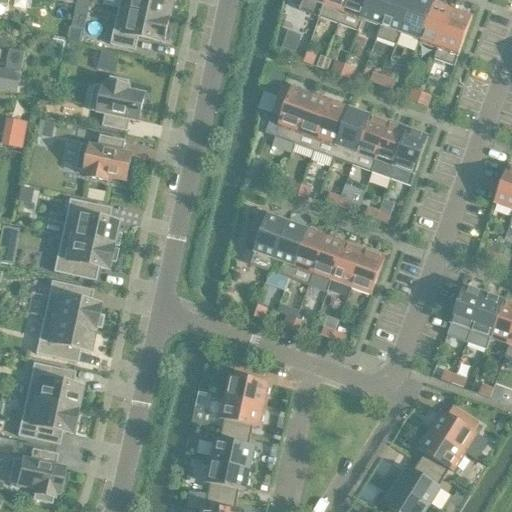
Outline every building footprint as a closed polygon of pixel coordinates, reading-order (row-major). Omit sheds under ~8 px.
[(85,22),(93,2),(86,0),(81,0),(75,18),(85,22)] [(121,0),(119,10),(169,20),(173,0),(121,0)] [(319,18),(325,0),(292,0),(292,1),(302,4),(299,11),(319,18)] [(339,25),(347,0),(325,0),(319,18),(339,25)] [(347,0),(339,25),(358,32),(369,0),(347,0)] [(377,39),(390,0),(369,0),(358,32),(359,32),(363,21),(380,27),(376,38),(377,39)] [(396,46),(412,0),(390,0),(377,39),(396,46)] [(422,0),(412,0),(396,46),(397,46),(401,35),(419,41),(433,4),(422,0)] [(434,60),(452,11),(433,4),(419,41),(438,48),(433,59),(434,60)] [(118,15),(111,46),(136,51),(139,38),(164,44),(168,26),(169,20),(119,10),(118,15)] [(452,11),(434,60),(455,67),(472,18),(452,11)] [(303,63),(313,66),(317,55),(307,52),(303,63)] [(341,77),(346,65),(336,62),(331,73),(341,77)] [(346,65),(341,77),(350,80),(355,69),(346,65)] [(0,81),(18,85),(20,74),(0,70),(0,81)] [(381,87),(384,78),(373,73),(369,83),(381,87)] [(139,121),(144,97),(127,93),(129,82),(111,78),(108,89),(94,86),(89,110),(106,114),(103,127),(128,132),(130,119),(139,121)] [(384,78),(381,87),(392,91),(396,82),(384,78)] [(18,85),(0,81),(0,93),(16,96),(18,85)] [(282,88),(272,116),(281,119),(276,135),(275,138),(295,145),(313,96),(292,89),(292,91),(282,88)] [(418,105),(422,93),(413,90),(408,102),(418,105)] [(422,93),(418,105),(428,108),(431,97),(422,93)] [(313,96),(295,145),(314,152),(332,103),(313,96)] [(332,103),(314,152),(333,159),(351,110),(332,103)] [(351,110),(333,159),(352,166),(370,117),(351,110)] [(272,116),(266,132),(276,135),(281,119),(272,116)] [(370,117),(352,166),(372,173),(389,124),(370,117)] [(4,138),(3,144),(3,145),(4,145),(4,146),(5,146),(6,146),(8,147),(9,147),(10,148),(14,148),(16,148),(19,149),(21,149),(22,148),(24,144),(25,138),(25,137),(25,136),(25,131),(24,127),(23,126),(23,125),(22,125),(21,125),(20,124),(20,123),(18,123),(15,123),(16,123),(16,124),(15,124),(15,125),(14,125),(13,125),(13,126),(12,126),(11,126),(11,127),(11,128),(10,128),(10,129),(10,130),(10,131),(9,131),(9,132),(8,133),(7,133),(6,134),(6,135),(5,136),(5,137),(5,138),(4,138)] [(389,124),(372,173),(391,180),(395,169),(408,131),(389,124)] [(395,169),(391,180),(411,187),(415,176),(429,138),(408,131),(395,169)] [(126,181),(131,157),(123,155),(125,142),(101,137),(98,150),(81,146),(76,170),(90,173),(89,178),(107,182),(108,177),(126,181)] [(0,201),(13,203),(19,150),(0,148),(0,201)] [(255,162),(250,175),(263,180),(268,167),(255,162)] [(511,168),(508,167),(495,205),(511,211),(511,168)] [(298,197),(302,186),(292,183),(288,194),(298,197)] [(302,186),(298,197),(308,201),(311,189),(302,186)] [(329,194),(326,204),(337,208),(341,198),(329,194)] [(341,198),(337,208),(349,212),(352,202),(341,198)] [(69,201),(61,237),(111,248),(112,247),(111,247),(111,246),(118,247),(120,235),(114,233),(116,224),(107,222),(110,210),(69,201)] [(368,208),(364,217),(376,221),(379,212),(368,208)] [(379,212),(376,221),(387,225),(391,216),(379,212)] [(270,273),(288,224),(268,216),(267,218),(258,215),(247,243),(249,244),(256,246),(257,246),(250,265),(270,273)] [(4,224),(0,244),(0,260),(14,263),(21,227),(4,224)] [(289,279),(307,231),(288,224),(270,273),(289,279)] [(308,286),(326,238),(307,231),(289,279),(308,286)] [(111,248),(61,237),(53,273),(94,282),(97,269),(106,271),(108,262),(115,263),(117,251),(111,249),(111,248)] [(326,238),(308,286),(309,287),(313,275),(332,282),(345,244),(326,238)] [(249,244),(244,257),(251,260),(256,246),(249,244)] [(351,289),(364,251),(345,244),(332,282),(351,289)] [(364,251),(351,289),(371,296),(385,259),(364,251)] [(496,265),(499,256),(488,251),(484,261),(496,265)] [(499,256),(496,265),(507,269),(510,260),(499,256)] [(51,282),(43,319),(93,330),(94,328),(100,329),(103,317),(96,315),(98,306),(89,304),(92,292),(51,282)] [(471,333),(485,295),(465,288),(451,325),(471,333)] [(490,340),(504,302),(485,295),(471,333),(490,340)] [(511,305),(504,302),(490,340),(509,346),(504,358),(505,358),(511,339),(511,305)] [(254,318),(263,321),(267,310),(258,306),(254,318)] [(292,331),(296,320),(287,316),(283,328),(292,331)] [(93,330),(43,319),(38,342),(35,355),(76,364),(79,351),(88,353),(93,331),(93,330)] [(296,320),(292,331),(302,335),(306,323),(296,320)] [(332,342),(335,332),(324,328),(320,338),(332,342)] [(335,332),(332,342),(343,346),(347,336),(335,332)] [(33,365),(25,401),(75,412),(76,411),(75,411),(80,388),(72,386),(74,374),(33,365)] [(226,398),(265,407),(269,385),(263,383),(265,374),(236,367),(233,377),(230,376),(226,398)] [(452,385),(455,376),(444,372),(441,381),(452,385)] [(455,376),(452,385),(463,389),(467,380),(455,376)] [(478,395),(490,399),(494,390),(482,385),(478,395)] [(222,431),(251,437),(253,428),(260,429),(265,407),(226,398),(221,420),(224,421),(222,431)] [(75,412),(25,401),(17,437),(58,446),(61,433),(70,435),(75,412)] [(430,432),(464,453),(476,434),(473,432),(479,424),(453,408),(448,416),(442,413),(430,432)] [(212,462),(251,471),(256,449),(249,447),(251,437),(222,431),(219,441),(216,440),(212,462)] [(419,463),(444,479),(449,471),(452,472),(464,453),(430,432),(418,451),(424,455),(419,463)] [(53,494),(57,495),(62,470),(54,469),(57,456),(32,450),(29,463),(13,460),(7,484),(35,490),(33,501),(51,505),(53,494)] [(208,497),(237,501),(239,491),(246,493),(251,471),(212,462),(207,484),(210,485),(208,497)] [(395,487),(429,508),(441,489),(439,488),(444,479),(419,463),(413,472),(407,468),(395,487)] [(387,511),(426,511),(429,508),(395,487),(383,506),(389,510),(387,511)] [(201,511),(241,511),(242,511),(236,511),(237,501),(208,497),(206,510),(202,510),(201,511)]
